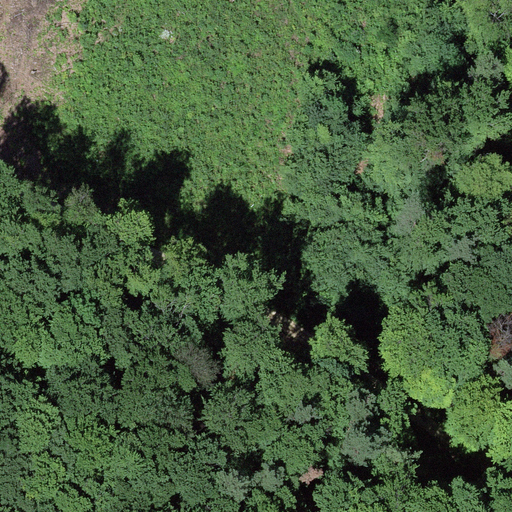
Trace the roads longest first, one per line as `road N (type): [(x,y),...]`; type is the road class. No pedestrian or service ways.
road 1 (track): [(0,180),(99,220),(321,351),(511,479)]
road 2 (track): [(294,0),(398,198),(471,289),(511,315)]
